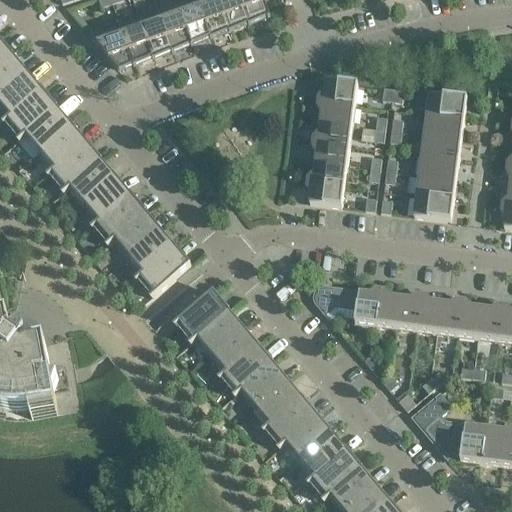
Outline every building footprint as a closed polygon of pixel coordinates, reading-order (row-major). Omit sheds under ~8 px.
[(113,8),(110,0),(104,0),(99,2),(102,11),(113,8)] [(205,0),(198,2),(212,39),(231,32),(219,0),(205,0)] [(219,0),(231,32),(250,25),(241,0),(219,0)] [(241,0),(250,25),(270,18),(263,0),(241,0)] [(179,9),(192,46),(212,39),(198,2),(179,9)] [(160,16),(173,53),(192,46),(179,9),(160,16)] [(141,23),(154,60),(173,53),(160,16),(141,23)] [(122,30),(135,67),(154,60),(141,23),(122,30)] [(91,41),(118,72),(135,67),(122,30),(91,41)] [(0,72),(14,61),(0,43),(0,72)] [(0,101),(29,78),(14,61),(0,72),(0,101)] [(6,126),(43,95),(29,78),(0,101),(0,107),(11,121),(6,125),(6,126)] [(319,105),(356,110),(359,89),(327,85),(325,95),(319,101),(319,105)] [(393,106),(395,93),(385,92),(383,105),(393,106)] [(395,93),(393,106),(403,107),(405,95),(395,93)] [(21,144),(58,113),(43,95),(6,126),(7,127),(10,124),(24,140),(21,143),(21,144)] [(428,119),(466,124),(467,119),(462,113),(463,102),(431,98),(428,119)] [(321,126),(354,130),(356,110),(319,105),(318,110),(323,117),(321,126)] [(39,159),(73,130),(58,113),(21,144),(22,144),(28,140),(41,156),(38,159),(39,159)] [(428,119),(426,139),(458,143),(459,134),(465,129),(466,124),(428,119)] [(378,121),(377,133),(387,135),(388,123),(378,121)] [(393,135),(403,137),(404,125),(394,123),(393,135)] [(314,146),(351,151),(354,130),(321,126),(320,136),(314,141),(314,146)] [(51,179),(88,148),(73,130),(39,159),(42,157),(56,173),(50,178),(51,179)] [(387,135),(377,133),(375,145),(385,146),(387,135)] [(403,137),(393,135),(391,147),(401,149),(403,137)] [(457,153),(458,143),(426,139),(423,160),(461,164),(461,160),(457,153)] [(316,167),(348,171),(351,151),(314,146),(313,150),(317,157),(316,167)] [(66,196),(103,165),(88,148),(51,179),(55,177),(69,193),(65,196),(66,196)] [(421,180),(453,184),(454,174),(460,169),(461,164),(423,160),(421,180)] [(373,162),(372,174),(382,175),(383,163),(373,162)] [(389,164),(388,169),(387,176),(397,177),(399,165),(389,164)] [(83,212),(117,183),(103,165),(66,196),(66,197),(72,192),(86,209),(83,211),(83,212)] [(308,186),(346,191),(348,171),(316,167),(315,176),(309,182),(308,186)] [(382,175),(372,174),(370,186),(380,187),(382,175)] [(397,177),(387,176),(386,188),(396,189),(397,177)] [(421,180),(418,200),(456,205),(456,200),(452,194),(453,184),(421,180)] [(95,231),(132,200),(117,183),(83,212),(86,209),(100,226),(94,230),(95,231)] [(311,208),(343,212),(346,191),(308,186),(308,191),(312,197),(311,208)] [(503,211),(511,212),(511,191),(511,192),(510,201),(504,207),(503,211)] [(110,249),(147,218),(132,200),(95,231),(96,232),(99,229),(113,245),(110,248),(110,249)] [(415,222),(448,226),(449,215),(455,209),(456,205),(418,200),(415,222)] [(366,215),(376,217),(378,204),(368,203),(366,215)] [(382,217),(391,218),(392,219),(394,206),(384,205),(382,217)] [(506,233),(511,233),(511,212),(503,211),(503,216),(507,222),(506,233)] [(127,264),(161,235),(147,218),(110,249),(111,249),(116,245),(130,261),(127,264)] [(139,283),(176,252),(161,235),(127,264),(130,262),(144,278),(139,282),(139,283)] [(155,301),(191,271),(176,252),(139,283),(140,284),(143,281),(157,298),(154,300),(155,301)] [(83,413),(75,370),(70,342),(47,347),(46,346),(44,346),(43,341),(42,337),(41,336),(40,334),(37,332),(35,329),(32,327),(29,325),(27,324),(24,323),(20,322),(17,322),(15,322),(10,323),(9,321),(8,321),(2,284),(0,284),(0,421),(4,422),(8,423),(13,424),(18,424),(23,424),(28,423),(33,423),(83,414),(82,413),(83,413)] [(207,285),(169,316),(177,326),(215,295),(207,285)] [(356,328),(377,331),(382,293),(377,293),(371,297),(362,296),(327,291),(324,291),(322,292),(321,292),(319,293),(318,295),(317,296),(316,297),(316,298),(315,300),(315,301),(315,302),(315,304),(316,306),(317,308),(332,326),(333,325),(333,324),(338,320),(357,322),(356,328)] [(377,331),(398,333),(401,301),(392,300),(386,294),(382,293),(377,331)] [(215,298),(191,318),(178,329),(179,330),(182,328),(196,344),(193,347),(230,316),(215,298)] [(398,333),(418,336),(422,299),(418,298),(411,302),(401,301),(398,333)] [(418,336),(438,338),(442,306),(432,305),(427,299),(422,299),(418,336)] [(438,338),(458,341),(463,304),(459,303),(452,308),(442,306),(438,338)] [(458,341),(479,344),(483,312),(473,310),(467,304),(463,304),(458,341)] [(479,344),(499,346),(504,309),(499,309),(493,313),(483,312),(479,344)] [(499,346),(511,348),(511,313),(508,310),(504,309),(499,346)] [(245,334),(230,316),(193,347),(194,348),(200,343),(213,360),(211,362),(245,334)] [(259,351),(245,334),(211,362),(214,360),(228,377),(222,381),(223,382),(259,351)] [(274,369),(259,351),(223,382),(223,383),(226,380),(240,396),(237,399),(238,400),(274,369)] [(374,358),(366,365),(374,374),(382,367),(374,358)] [(289,386),(274,369),(238,400),(244,396),(257,412),(254,415),(255,415),(289,386)] [(462,382),(474,383),(475,374),(463,372),(462,382)] [(487,375),(475,374),(474,383),(486,385),(487,375)] [(441,375),(432,383),(439,390),(448,383),(441,375)] [(502,387),(511,388),(511,378),(504,377),(502,387)] [(392,379),(384,386),(392,395),(399,389),(392,379)] [(430,398),(439,390),(432,383),(423,390),(430,398)] [(267,434),(303,403),(289,386),(255,415),(258,413),(272,429),(266,434),(267,434)] [(504,393),(492,392),(491,402),(503,403),(504,393)] [(400,406),(408,416),(417,409),(408,399),(400,406)] [(478,468),(483,469),(487,431),(446,426),(441,420),(448,414),(449,409),(441,399),(413,422),(448,463),(453,460),(473,462),(478,468)] [(318,421),(303,403),(267,434),(267,435),(270,432),(284,449),(281,451),(282,452),(318,421)] [(333,438),(318,421),(282,452),(282,453),(288,448),(302,464),(299,467),(333,438)] [(487,431),(483,469),(487,470),(494,465),(504,466),(508,434),(487,431)] [(348,456),(333,438),(299,467),(299,468),(302,465),(316,481),(311,486),(311,487),(348,456)] [(326,505),(363,474),(348,456),(311,487),(312,487),(315,485),(329,501),(326,504),(326,505)] [(352,511),(377,491),(363,474),(326,505),(327,505),(332,501),(341,511),(352,511)] [(387,511),(392,508),(377,491),(352,511),(387,511)]
